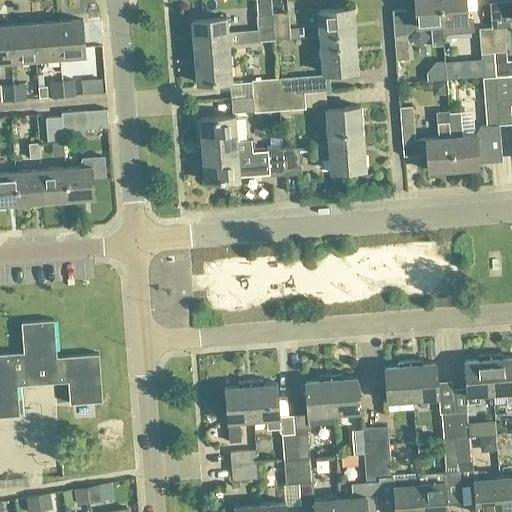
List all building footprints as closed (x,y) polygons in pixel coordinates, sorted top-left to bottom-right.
[(443,35),(440,0),(414,0),(415,10),(393,12),(395,37),(408,36),(407,22),(416,22),(417,24),(431,23),(433,46),(444,45),(443,35)] [(440,0),(443,35),(474,32),(473,19),(468,20),(465,0),(440,0)] [(511,0),(503,0),(505,21),(511,19),(511,0)] [(340,47),(356,45),(353,9),(320,11),(322,37),(339,35),(340,47)] [(299,28),(290,29),(289,13),(273,14),(275,41),(291,40),(291,39),(300,38),(299,28)] [(259,42),(275,41),(273,14),(258,16),(257,16),(259,42)] [(211,56),(210,45),(229,43),(227,17),(193,20),(196,57),(211,56)] [(57,21),(60,57),(85,55),(83,19),(57,21)] [(60,57),(57,21),(33,23),(36,59),(60,57)] [(8,25),(11,61),(36,59),(33,23),(8,25)] [(8,25),(0,26),(0,61),(11,61),(8,25)] [(504,27),(492,28),(494,53),(507,52),(504,27)] [(482,54),(494,53),(492,28),(479,29),(482,54)] [(339,35),(322,37),(325,73),(358,71),(356,45),(340,47),(339,35)] [(408,36),(395,37),(397,61),(410,59),(408,36)] [(232,80),(229,43),(210,45),(211,56),(196,57),(198,82),(232,80)] [(238,54),(240,81),(257,80),(255,53),(238,54)] [(511,76),(496,78),(500,126),(511,124),(511,118),(511,107),(511,106),(511,76)] [(296,78),(278,79),(279,95),(297,94),(296,78)] [(500,126),(496,78),(484,79),(488,137),(489,137),(490,148),(493,151),(501,149),(500,126)] [(253,97),(279,95),(278,79),(252,81),(252,83),(253,97)] [(82,81),(75,82),(75,80),(62,81),(63,97),(83,96),(82,81)] [(63,97),(62,81),(50,82),(51,98),(63,97)] [(14,101),(27,100),(27,84),(13,85),(14,101)] [(2,102),(14,101),(13,85),(1,86),(2,102)] [(297,94),(279,95),(280,111),(306,109),(304,93),(297,94)] [(255,113),(280,111),(279,95),(253,97),(255,113)] [(330,145),(348,144),(348,133),(363,132),(361,107),(327,110),(330,145)] [(400,108),(403,141),(416,140),(413,107),(400,108)] [(88,111),(62,113),(63,127),(88,124),(88,111)] [(449,111),(436,112),(438,138),(426,139),(428,169),(454,167),(452,137),(449,113),(449,111)] [(449,113),(452,137),(454,167),(480,165),(478,135),(464,136),(462,112),(449,113)] [(63,127),(62,113),(61,113),(61,117),(46,118),(48,142),(64,141),(63,127)] [(198,133),(202,133),(203,144),(218,142),(219,153),(253,151),(252,140),(237,142),(235,116),(201,118),(201,120),(197,120),(198,133)] [(363,132),(348,133),(348,144),(330,145),(330,146),(315,147),(316,159),(331,158),(332,172),(366,169),(363,132)] [(28,143),(30,158),(40,157),(39,142),(28,143)] [(285,176),(283,150),(283,149),(253,151),(219,153),(218,142),(203,144),(205,181),(239,178),(239,177),(269,174),(269,177),(285,176)] [(283,150),(285,176),(301,175),(299,148),(283,150)] [(78,166),(65,167),(67,200),(92,198),(90,176),(103,175),(101,156),(80,158),(78,166)] [(40,169),(42,202),(67,200),(65,167),(40,169)] [(14,172),(17,204),(42,202),(40,169),(14,172)] [(0,205),(17,204),(14,172),(0,172),(0,205)] [(0,415),(18,414),(15,385),(67,380),(69,404),(102,401),(97,353),(56,357),(53,319),(20,323),(23,352),(0,353),(0,415)] [(490,354),(493,394),(507,393),(508,406),(511,405),(511,356),(503,358),(503,353),(490,354)] [(493,394),(490,354),(478,355),(478,360),(465,361),(468,404),(481,403),(480,395),(493,394)] [(413,400),(439,398),(439,394),(436,363),(423,364),(422,360),(410,361),(413,400)] [(413,400),(410,361),(398,362),(398,366),(385,367),(387,402),(413,400)] [(356,377),(343,378),(343,374),(331,375),(334,414),(359,412),(356,377)] [(334,414),(331,375),(318,376),(319,380),(305,381),(308,416),(309,425),(335,423),(334,414)] [(263,380),(250,381),(254,421),(267,420),(268,430),(280,429),(277,384),(263,385),(263,380)] [(226,388),(228,424),(230,442),(240,442),(238,422),(254,421),(250,381),(239,382),(239,387),(226,388)] [(467,405),(454,406),(454,414),(456,438),(469,437),(467,405)] [(440,415),(443,439),(456,438),(454,414),(440,415)] [(375,428),(377,453),(390,452),(388,427),(375,428)] [(364,454),(377,453),(375,428),(362,429),(364,454)] [(308,435),(296,436),(297,459),(310,458),(308,435)] [(297,459),(296,436),(282,437),(284,460),(297,459)] [(471,462),(469,437),(456,438),(458,464),(471,462)] [(458,464),(456,438),(443,439),(445,470),(459,469),(458,464)] [(230,452),(231,465),(257,463),(256,450),(230,452)] [(392,477),(390,452),(377,453),(379,479),(380,479),(379,478),(392,477)] [(379,479),(377,453),(364,454),(366,483),(380,482),(380,479),(379,479)] [(315,511),(341,511),(340,498),(313,500),(310,458),(297,459),(299,483),(301,505),(301,510),(315,509),(315,511)] [(299,483),(297,459),(284,460),(286,484),(299,483)] [(257,463),(231,465),(233,481),(258,479),(257,463)] [(447,511),(444,471),(419,473),(422,511),(447,511)] [(502,511),(500,477),(486,478),(486,471),(476,471),(476,479),(474,479),(476,511),(502,511)] [(396,511),(422,511),(419,473),(393,475),(396,511)] [(511,511),(511,475),(500,477),(502,511),(511,511)] [(102,501),(99,485),(87,487),(89,503),(102,501)] [(89,503),(87,487),(74,489),(77,505),(89,503)] [(62,491),(64,504),(73,503),(70,490),(62,491)] [(51,493),(38,496),(41,511),(53,509),(51,493)] [(28,511),(36,511),(41,511),(38,496),(26,498),(28,511)] [(340,498),(341,511),(366,511),(366,496),(340,498)] [(286,511),(285,502),(260,504),(261,511),(286,511)]
